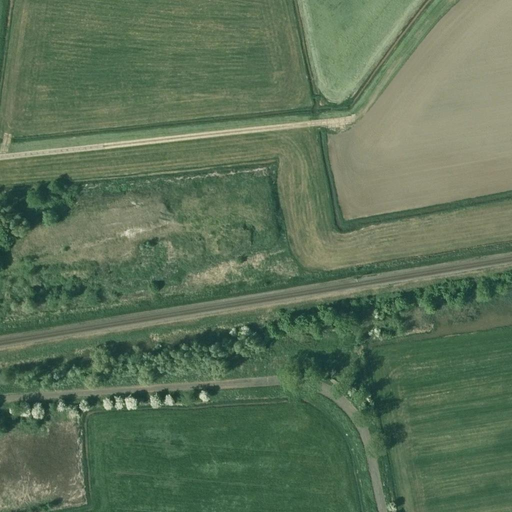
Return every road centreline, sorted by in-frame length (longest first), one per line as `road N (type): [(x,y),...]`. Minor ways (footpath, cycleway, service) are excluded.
road 1 (unclassified): [(382,511),(356,422),(341,401),(310,383),(282,378),(0,398)]
road 2 (track): [(349,119),(0,157)]
road 3 (track): [(0,269),(252,212)]
